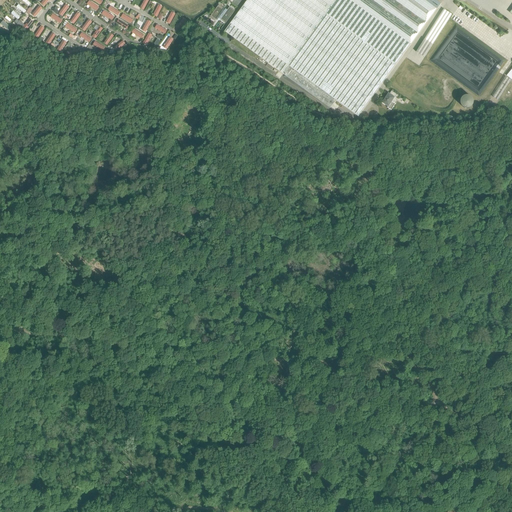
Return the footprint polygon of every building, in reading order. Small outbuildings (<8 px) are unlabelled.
[(148,0),(144,0),(140,8),(143,10),(149,0),(148,0)] [(247,0),(224,31),(284,75),(320,101),(330,109),(336,101),(357,117),(358,117),(411,44),(437,9),(424,0),(247,0)] [(424,0),(437,9),(441,4),(439,3),(435,0),(424,0)] [(89,2),(88,3),(88,4),(87,5),(97,11),(99,8),(90,1),(89,2)] [(68,7),(68,6),(67,6),(66,5),(65,5),(59,14),(62,17),(62,16),(69,7),(68,7)] [(161,7),(161,6),(160,6),(159,6),(158,5),(153,15),(157,17),(162,7),(161,7)] [(41,8),(41,7),(40,7),(39,7),(39,6),(32,15),(35,17),(42,9),(41,8)] [(218,6),(210,16),(216,20),(219,15),(222,17),(220,19),(226,23),(234,11),(229,7),(224,14),(221,12),(223,10),(218,6)] [(110,7),(109,8),(109,9),(109,10),(118,16),(120,12),(111,7),(110,7)] [(434,24),(416,52),(425,58),(452,15),(444,9),(434,24)] [(11,13),(18,19),(20,16),(14,10),(11,13)] [(104,12),(103,12),(103,13),(103,14),(102,15),(112,21),(114,17),(104,11),(104,12)] [(174,14),(173,13),(172,13),(171,12),(166,22),(170,24),(175,14),(174,14)] [(80,15),(79,14),(78,13),(77,13),(70,22),(73,24),(80,15)] [(53,15),(52,15),(52,16),(51,17),(51,18),(60,24),(63,20),(53,14),(53,15)] [(131,23),(131,22),(132,22),(132,21),(132,20),(123,14),(121,18),(130,23),(131,23)] [(32,22),(32,21),(31,20),(30,20),(30,19),(25,25),(22,28),(26,31),(33,22),(32,22)] [(186,20),(185,19),(184,19),(183,19),(177,28),(180,30),(186,21),(186,20)] [(9,30),(12,27),(3,20),(0,23),(9,30)] [(91,22),(91,21),(90,21),(89,20),(88,20),(81,29),(85,31),(91,22)] [(119,21),(118,21),(118,22),(117,22),(117,23),(117,24),(127,30),(129,26),(119,20),(119,21)] [(145,32),(151,22),(147,20),(142,30),(145,32)] [(19,21),(15,26),(21,30),(22,28),(25,25),(19,21)] [(67,24),(66,25),(66,26),(66,27),(75,33),(77,30),(68,24),(67,24)] [(165,33),(166,32),(166,31),(166,30),(157,25),(155,28),(164,34),(165,33)] [(43,28),(43,27),(42,27),(41,27),(34,36),(38,38),(44,29),(43,28)] [(102,29),(102,28),(101,28),(100,27),(99,27),(92,36),(96,38),(102,29)] [(142,38),(143,37),(143,36),(143,35),(134,29),(132,33),(141,38),(142,38)] [(82,34),(81,34),(81,35),(80,35),(80,36),(80,37),(89,43),(92,39),(82,33),(82,34)] [(151,35),(150,34),(149,34),(148,33),(143,43),(146,45),(152,35),(151,35)] [(476,51),(477,46),(457,33),(452,41),(455,43),(455,45),(452,45),(454,46),(451,50),(446,48),(441,56),(441,61),(443,62),(442,65),(437,65),(445,71),(447,68),(447,66),(447,65),(452,65),(453,64),(458,67),(462,69),(466,69),(468,63),(468,68),(470,69),(470,63),(473,59),(473,57),(473,52),(476,51)] [(55,35),(54,35),(54,34),(53,34),(52,34),(45,43),(49,45),(55,36),(55,35)] [(113,36),(113,35),(112,35),(111,34),(110,34),(104,43),(107,46),(113,36)] [(172,40),(172,39),(171,39),(171,38),(170,38),(169,38),(163,47),(166,50),(173,40),(172,40)] [(66,43),(66,42),(65,41),(64,41),(63,41),(57,50),(60,52),(61,51),(66,43)] [(125,44),(125,43),(124,43),(123,42),(122,41),(113,48),(116,51),(125,44)] [(96,42),(94,43),(93,45),(103,51),(105,48),(96,42)] [(477,93),(479,95),(494,77),(492,75),(477,93)] [(505,76),(492,97),(498,100),(511,80),(505,76)] [(391,102),(394,98),(396,94),(391,91),(389,94),(388,94),(382,103),(388,107),(387,108),(391,111),(395,104),(391,102)] [(188,262),(181,270),(197,283),(204,275),(188,262)] [(496,293),(482,293),(482,303),(496,302),(496,293)] [(295,333),(291,341),(308,349),(312,341),(295,333)] [(159,353),(148,345),(143,352),(155,360),(159,353)] [(181,371),(168,355),(160,362),(173,378),(181,371)] [(389,368),(376,360),(370,370),(383,378),(389,368)] [(404,367),(412,377),(420,370),(412,361),(404,367)] [(133,373),(113,363),(109,373),(128,383),(133,373)] [(236,368),(228,374),(235,384),(243,378),(236,368)] [(264,424),(269,416),(251,405),(246,413),(264,424)] [(301,444),(306,436),(293,428),(289,436),(301,444)] [(385,446),(378,442),(371,452),(378,457),(385,446)] [(366,471),(352,463),(348,472),(361,480),(366,471)] [(340,495),(340,496),(331,511),(342,511),(343,511),(345,511),(349,511),(352,506),(348,504),(350,500),(340,495)] [(464,511),(469,503),(462,500),(455,496),(446,511),(464,511)]
